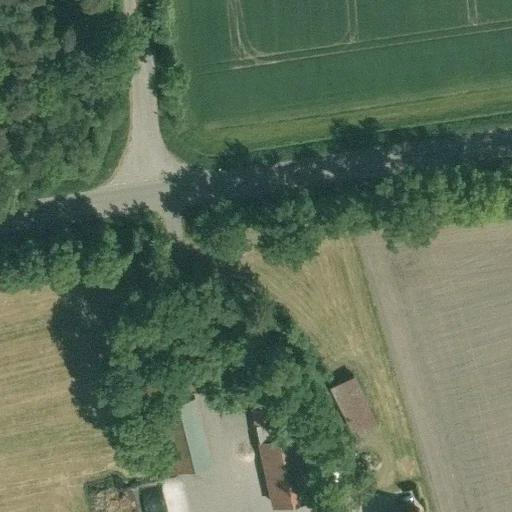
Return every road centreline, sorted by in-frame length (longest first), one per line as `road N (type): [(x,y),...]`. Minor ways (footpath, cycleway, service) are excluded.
road 1 (unclassified): [(149,199),(511,143)]
road 2 (unclassified): [(130,0),(149,199)]
road 3 (unclassified): [(149,199),(0,221)]
